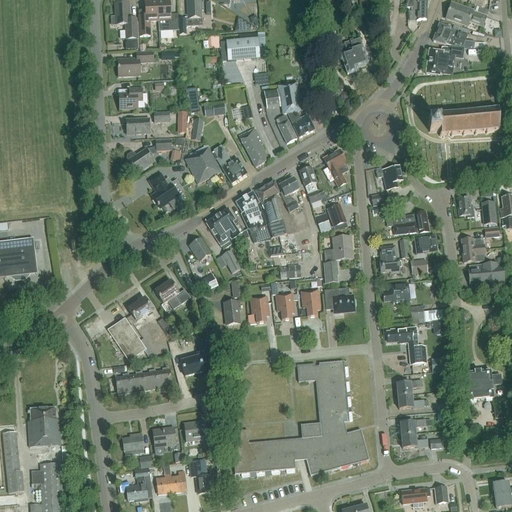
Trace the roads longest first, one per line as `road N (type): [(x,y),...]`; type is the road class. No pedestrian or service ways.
road 1 (residential): [(389,476),(357,136)]
road 2 (tertiary): [(129,248),(181,230),(356,121)]
road 3 (residential): [(129,248),(103,201),(95,0)]
road 4 (residential): [(456,307),(453,245),(439,207),(414,181),(399,127)]
